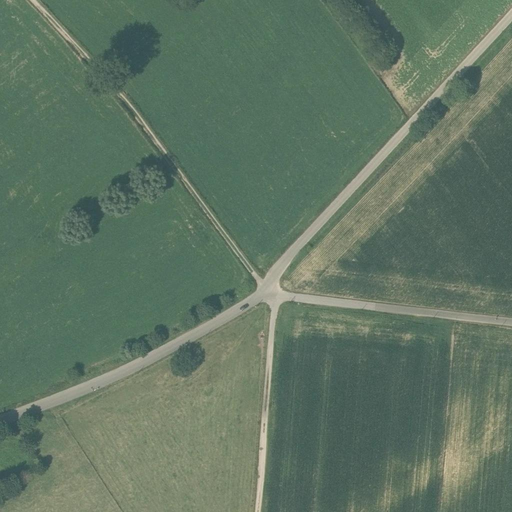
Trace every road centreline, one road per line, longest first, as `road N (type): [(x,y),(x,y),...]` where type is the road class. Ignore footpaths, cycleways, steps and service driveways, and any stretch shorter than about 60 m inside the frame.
road 1 (unclassified): [(0,421),(216,335),(277,298),(511,325)]
road 2 (track): [(277,298),(85,77),(29,0)]
road 3 (track): [(260,511),(277,298)]
